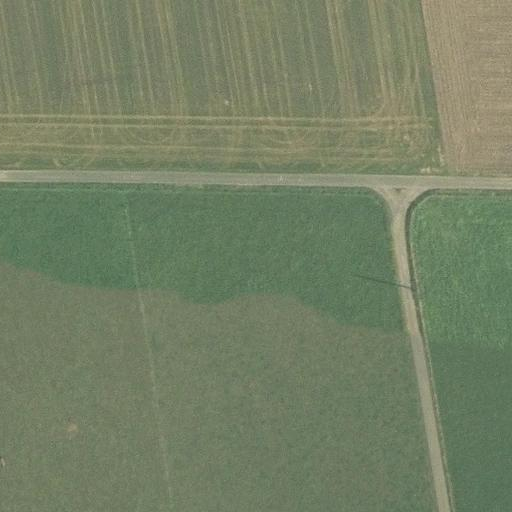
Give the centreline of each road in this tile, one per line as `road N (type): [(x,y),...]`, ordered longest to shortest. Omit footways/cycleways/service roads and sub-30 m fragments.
road 1 (track): [(511,185),(0,178)]
road 2 (track): [(444,511),(393,185)]
